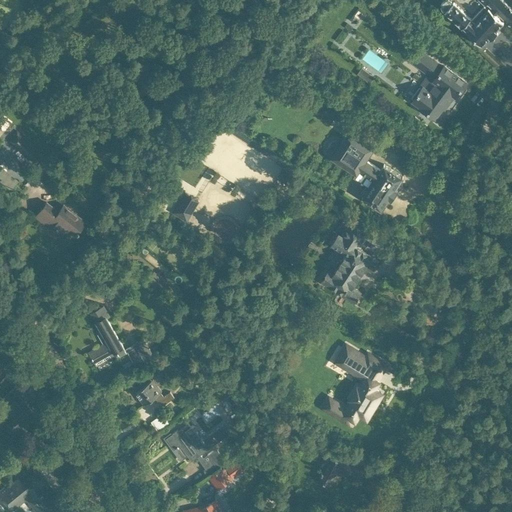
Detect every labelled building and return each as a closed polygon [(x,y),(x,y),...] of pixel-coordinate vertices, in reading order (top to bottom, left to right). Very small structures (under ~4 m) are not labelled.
[(463,26),(464,27),(467,30),(482,44),(489,37),(491,39),(498,32),(496,30),(504,22),(502,20),(504,19),(511,26),(511,25),(511,8),(503,0),(484,0),(487,3),(472,18),(454,1),(452,0),(442,0),(441,2),(441,6),(442,9),(462,28),(463,26)] [(419,47),(408,60),(427,74),(433,79),(431,82),(434,85),(429,91),(422,86),(421,88),(419,87),(411,97),(413,99),(411,101),(422,110),(421,111),(430,118),(431,116),(435,119),(443,109),(454,94),(456,96),(466,82),(443,65),(419,47)] [(362,67),(358,73),(370,83),(375,77),(362,67)] [(328,147),(328,150),(328,152),(330,154),(332,155),(332,157),(357,173),(360,170),(374,179),(363,196),(362,197),(363,198),(363,197),(381,209),(381,210),(382,209),(389,198),(391,199),(398,189),(395,188),(403,177),(403,176),(402,176),(385,164),(384,164),(384,165),(381,169),(366,160),(375,147),(349,130),(341,143),(338,142),(336,141),(333,141),(331,142),(329,144),(328,147)] [(27,141),(20,149),(36,163),(43,155),(27,141)] [(68,168),(66,172),(73,177),(76,173),(68,168)] [(69,180),(59,172),(55,178),(65,186),(69,180)] [(283,172),(278,178),(288,185),(292,178),(283,172)] [(94,222),(89,218),(102,202),(99,200),(96,203),(82,192),(72,204),(63,197),(56,207),(49,201),(52,198),(42,190),(26,210),(37,219),(39,216),(58,232),(43,251),(55,261),(76,234),(81,239),(94,222)] [(173,211),(186,219),(197,200),(184,192),(173,211)] [(337,276),(330,286),(355,302),(361,292),(353,286),(366,266),(372,270),(378,260),(359,247),(369,232),(350,220),(341,235),(338,233),(331,244),(346,253),(342,259),(338,260),(336,264),(337,267),(333,273),(337,276)] [(147,280),(159,289),(167,280),(154,270),(147,280)] [(109,315),(104,306),(92,313),(109,342),(90,352),(92,357),(91,357),(92,359),(93,358),(95,362),(109,354),(110,355),(117,351),(120,356),(128,352),(135,365),(146,359),(147,359),(154,355),(143,338),(136,342),(137,342),(125,349),(106,317),(109,315)] [(346,344),(336,361),(365,379),(360,388),(357,386),(350,398),(352,400),(347,408),(342,405),(336,415),(350,424),(353,419),(355,420),(359,413),(365,417),(371,409),(372,410),(378,401),(376,400),(381,392),(375,388),(379,381),(377,380),(387,364),(368,353),(366,356),(346,344)] [(0,368),(4,364),(11,356),(0,346),(0,368)] [(153,379),(143,386),(135,392),(144,404),(156,396),(163,405),(174,397),(170,391),(164,396),(161,392),(162,391),(153,379)] [(17,385),(2,397),(8,404),(0,410),(0,423),(3,421),(15,435),(31,421),(29,419),(35,413),(25,401),(24,401),(23,400),(27,396),(17,385)] [(177,430),(166,438),(174,449),(180,445),(192,461),(229,433),(222,424),(203,438),(192,424),(190,426),(188,423),(178,431),(177,430)] [(226,462),(232,457),(228,452),(222,456),(216,448),(208,453),(217,467),(225,461),(226,462)] [(319,479),(320,480),(329,484),(337,470),(351,477),(350,479),(361,484),(366,472),(341,462),(342,460),(329,453),(325,459),(329,461),(319,479)] [(38,474),(33,466),(5,488),(4,487),(0,490),(0,509),(3,507),(0,503),(0,502),(3,499),(12,509),(19,504),(15,499),(25,491),(28,494),(30,494),(44,511),(66,511),(60,503),(55,507),(49,500),(54,496),(37,475),(38,474)] [(233,478),(225,468),(211,478),(218,488),(233,478)] [(200,507),(193,508),(183,511),(223,511),(217,500),(200,509),(200,507)]
